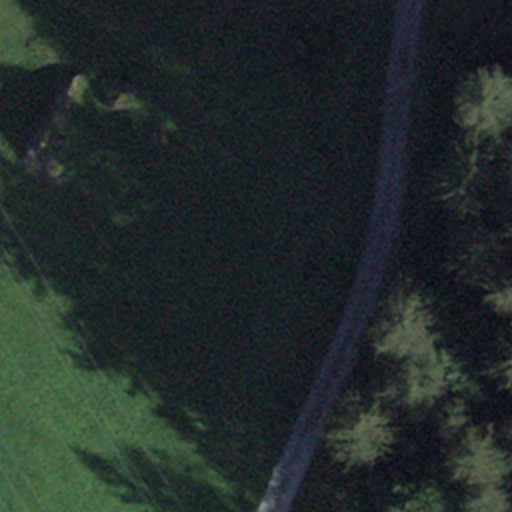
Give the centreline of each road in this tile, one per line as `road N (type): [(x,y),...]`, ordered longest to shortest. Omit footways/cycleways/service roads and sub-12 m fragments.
road 1 (track): [(272,511),(359,283),(418,55),(420,0)]
road 2 (track): [(511,250),(305,428)]
